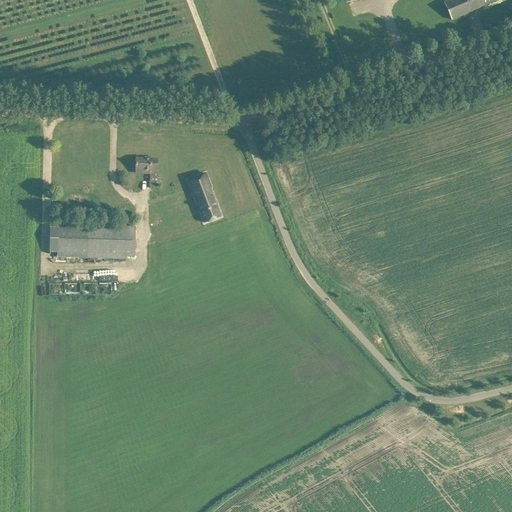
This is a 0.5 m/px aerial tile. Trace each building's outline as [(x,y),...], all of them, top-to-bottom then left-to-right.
[(495,0),(448,0),(444,2),(452,20),(495,0)] [(157,181),(157,159),(136,158),(136,168),(136,173),(150,173),(150,186),(156,187),(157,181)] [(221,216),(205,173),(188,180),(204,223),(221,216)] [(131,257),(131,227),(58,225),(57,257),(117,258),(127,258),(127,257),(131,257)] [(51,283),(51,293),(64,293),(64,283),(51,283)]
